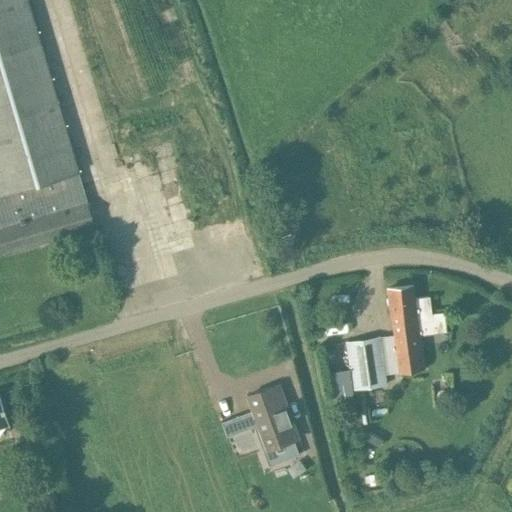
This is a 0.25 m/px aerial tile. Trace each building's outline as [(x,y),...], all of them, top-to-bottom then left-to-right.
[(80,173),(28,0),(0,0),(0,255),(94,228),(86,198),(87,198),(80,173)] [(475,57),(481,52),(474,44),(468,49),(475,57)] [(472,60),(466,53),(460,58),(466,65),(472,60)] [(388,289),(396,341),(381,343),(380,336),(345,341),(352,390),(388,385),(386,374),(424,369),(419,335),(447,332),(445,312),(431,313),(429,297),(413,299),(411,285),(388,289)] [(298,438),(279,384),(247,395),(267,449),(298,438)] [(0,426),(9,424),(0,395),(0,426)] [(75,511),(73,502),(50,509),(50,511),(75,511)]
